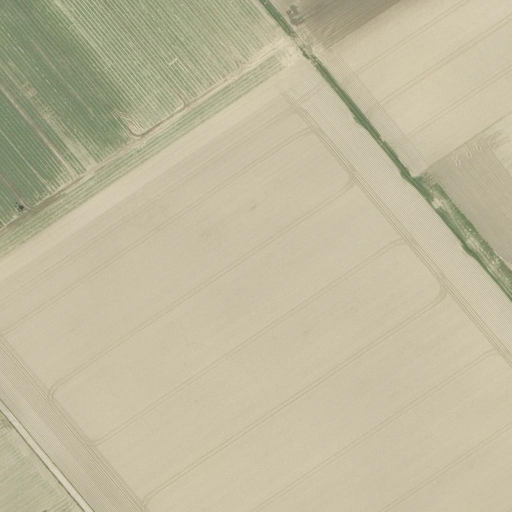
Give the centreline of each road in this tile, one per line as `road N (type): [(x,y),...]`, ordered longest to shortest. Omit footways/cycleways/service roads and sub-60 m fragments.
road 1 (track): [(511,300),(410,178)]
road 2 (track): [(0,405),(89,511)]
